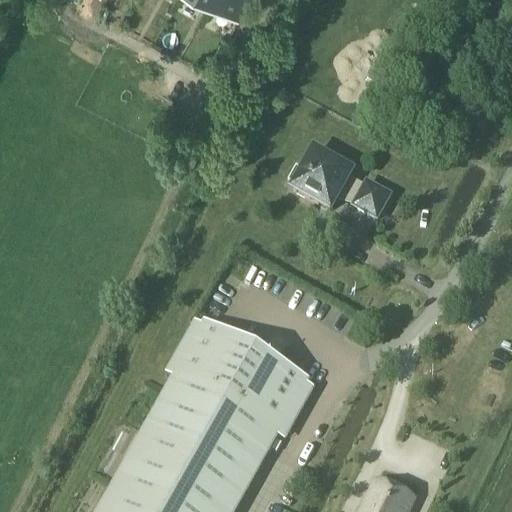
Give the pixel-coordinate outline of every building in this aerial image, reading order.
[(204,0),(238,19),(248,0),(204,0)] [(337,4),(292,93),(335,115),(379,25),(337,4)] [(288,186),(293,188),(290,193),(329,215),(338,199),(354,207),(352,210),(375,223),(388,200),(365,187),(363,189),(348,181),(350,176),(312,155),(300,176),(295,173),(288,186)] [(174,377),(98,511),(235,511),(279,435),(286,439),(312,393),(305,390),(307,386),(202,327),(200,331),(193,327),(167,373),(174,377)] [(376,486),(363,511),(407,511),(412,503),(376,486)]
